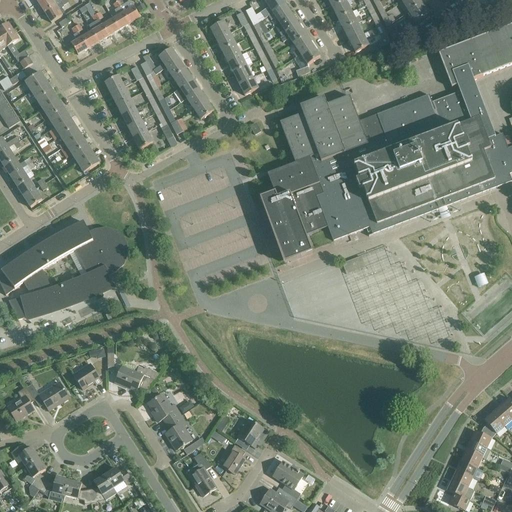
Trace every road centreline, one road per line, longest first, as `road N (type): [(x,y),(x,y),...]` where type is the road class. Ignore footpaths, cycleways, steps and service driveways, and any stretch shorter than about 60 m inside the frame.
road 1 (residential): [(475,379),(459,364),(268,323)]
road 2 (residential): [(475,379),(386,511)]
road 3 (residential): [(391,511),(483,386)]
road 4 (residential): [(268,323),(206,309),(260,289),(278,295),(278,307)]
road 5 (residential): [(174,27),(66,85)]
